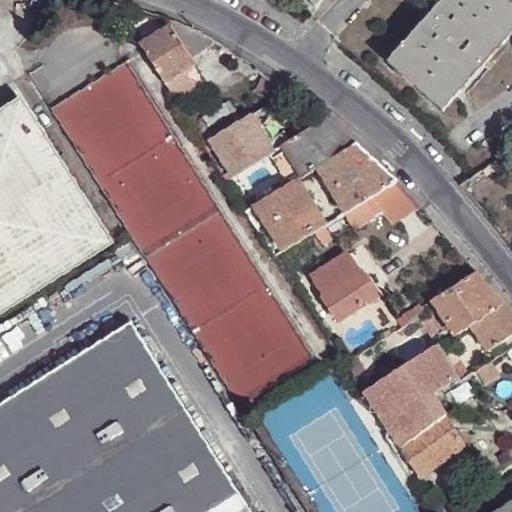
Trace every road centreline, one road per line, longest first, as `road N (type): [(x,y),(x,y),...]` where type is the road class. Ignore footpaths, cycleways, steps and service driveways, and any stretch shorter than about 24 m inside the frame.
road 1 (residential): [(511,281),(430,176),(294,61)]
road 2 (residential): [(294,61),(170,0)]
